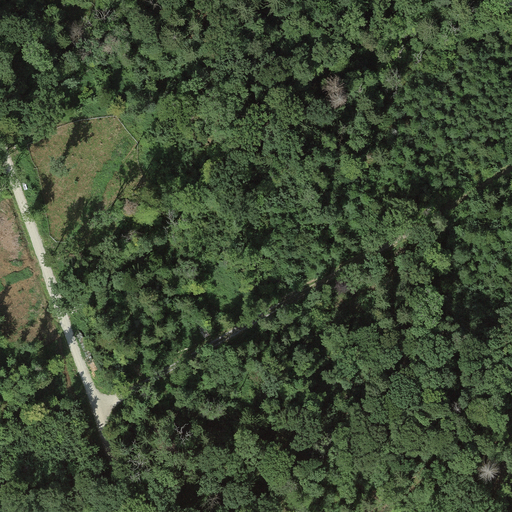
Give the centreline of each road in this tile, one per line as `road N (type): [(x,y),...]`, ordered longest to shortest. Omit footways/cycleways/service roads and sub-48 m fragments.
road 1 (track): [(511,168),(218,353),(94,405)]
road 2 (track): [(132,511),(0,135)]
